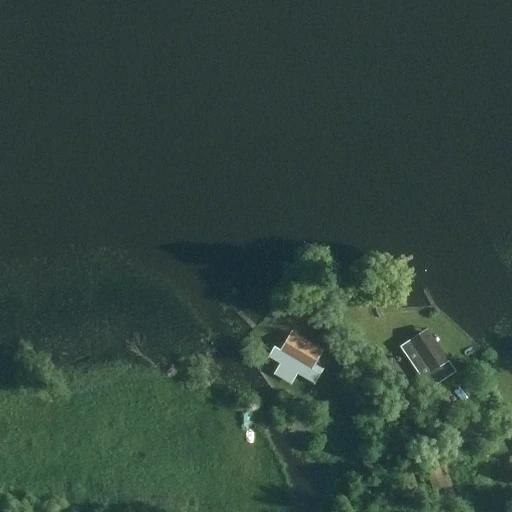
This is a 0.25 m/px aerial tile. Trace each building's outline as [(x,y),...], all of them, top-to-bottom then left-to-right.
[(428,333),(411,345),(402,351),(421,377),(446,359),(428,333)] [(316,368),(310,364),(318,351),(290,334),(282,348),(277,346),(269,359),(308,382),(316,368)] [(370,388),(364,377),(362,375),(345,365),(340,373),(356,384),(363,391),(370,388)] [(465,420),(448,429),(457,446),(473,437),(465,420)] [(437,463),(423,469),(433,491),(446,485),(437,463)]
